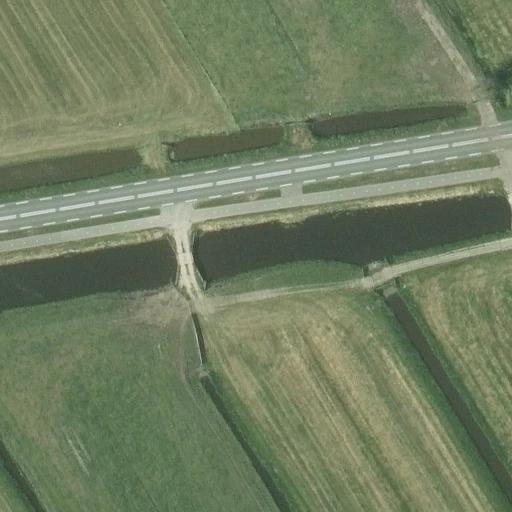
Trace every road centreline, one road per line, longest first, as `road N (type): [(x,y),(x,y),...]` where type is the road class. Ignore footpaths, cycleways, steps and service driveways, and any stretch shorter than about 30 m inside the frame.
road 1 (track): [(511,247),(331,286),(0,340)]
road 2 (secondary): [(0,221),(511,138)]
road 3 (track): [(331,286),(464,511)]
road 4 (track): [(511,179),(505,139),(409,0)]
road 5 (track): [(196,305),(173,192),(151,131)]
